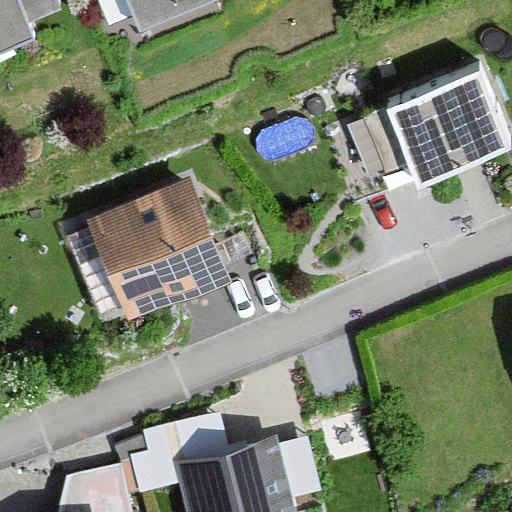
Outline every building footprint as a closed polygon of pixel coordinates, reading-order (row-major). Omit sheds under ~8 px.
[(0,0),(0,49),(36,35),(21,0),(0,0)] [(129,0),(146,37),(232,0),(129,0)] [(511,137),(511,126),(484,60),(389,100),(421,176),(511,137)] [(230,269),(188,173),(87,217),(129,313),(230,269)] [(131,494),(181,482),(187,511),(294,511),(290,494),(313,489),(300,437),(276,443),(275,436),(224,448),(216,412),(142,430),(143,433),(118,439),(131,494)] [(62,475),(53,511),(127,511),(116,463),(62,475)]
